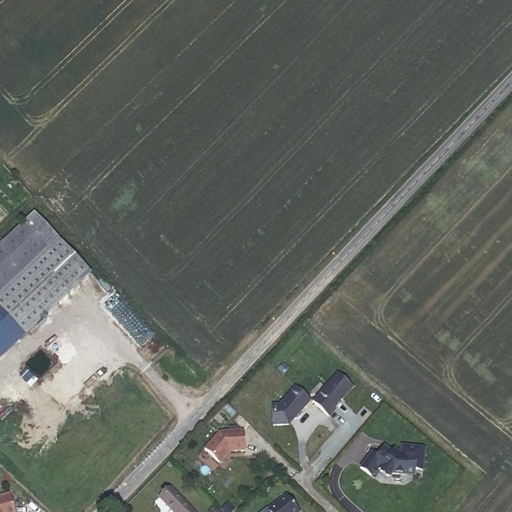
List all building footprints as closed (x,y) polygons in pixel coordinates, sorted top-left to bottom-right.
[(33,214),(0,245),(0,309),(25,336),(91,274),(33,214)] [(0,346),(18,329),(1,311),(0,311),(0,346)] [(40,375),(51,363),(40,351),(28,363),(40,375)] [(311,402),(327,417),(333,410),(332,409),(351,387),(336,374),(311,402)] [(277,406),(270,407),(272,427),(287,425),(287,422),(290,419),(292,420),(309,401),(294,387),(277,406)] [(220,432),(204,449),(219,463),(227,454),(226,453),(228,451),(231,451),(231,452),(244,452),(243,431),(220,432)] [(423,449),(399,446),(398,454),(395,451),(392,455),(389,453),(382,448),(375,457),(369,453),(358,469),(372,479),(378,471),(385,477),(389,476),(390,475),(403,476),(404,469),(412,470),(421,471),(423,449)] [(192,511),(170,489),(160,499),(172,511),(192,511)] [(0,511),(13,511),(9,494),(0,496),(1,498),(0,498),(0,511)] [(268,511),(298,511),(300,511),(286,496),(269,511),(268,511)]
